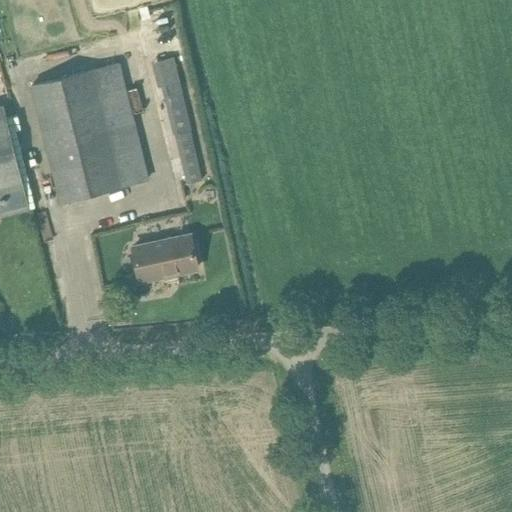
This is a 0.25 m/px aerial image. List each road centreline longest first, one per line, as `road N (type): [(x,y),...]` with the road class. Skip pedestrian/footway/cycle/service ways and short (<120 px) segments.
road 1 (unclassified): [(0,364),(290,337)]
road 2 (unclassified): [(290,337),(511,321)]
road 3 (unclassified): [(332,511),(290,337)]
